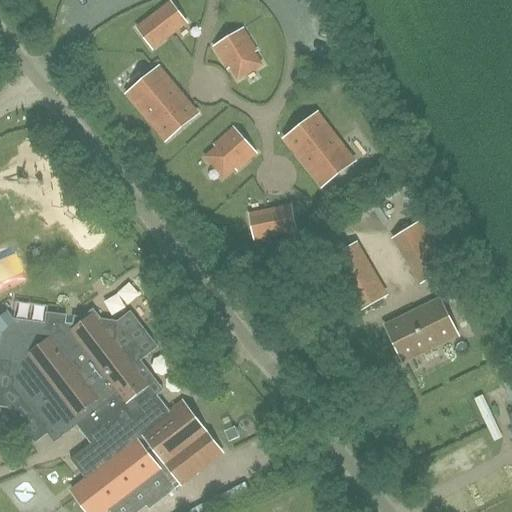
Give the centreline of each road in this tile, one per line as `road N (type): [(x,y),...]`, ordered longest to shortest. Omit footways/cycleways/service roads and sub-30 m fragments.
road 1 (unclassified): [(392,511),(0,34)]
road 2 (unknown): [(213,0),(198,67),(228,98),(268,121)]
road 3 (unknown): [(264,0),(286,31),(292,60),(268,121)]
road 4 (unknown): [(34,78),(77,28),(125,0)]
